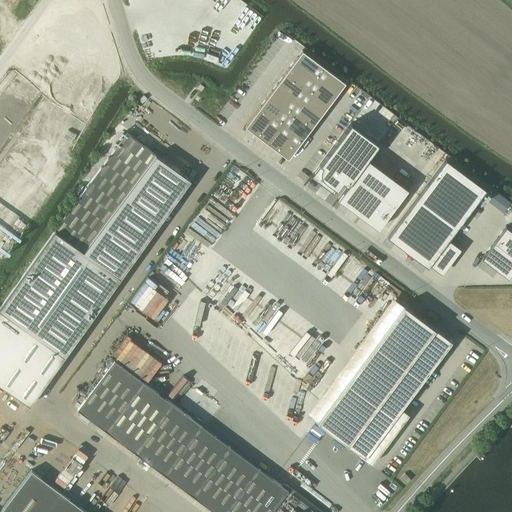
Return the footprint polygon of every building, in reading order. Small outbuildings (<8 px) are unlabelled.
[(316,77),(324,66),(302,49),(294,61),(316,77)] [(307,88),(316,77),(294,61),(285,72),(307,88)] [(324,66),(316,77),(337,93),(346,82),(324,66)] [(277,84),(299,100),(307,88),(285,72),(277,84)] [(337,93),(316,77),(307,88),(329,105),(337,93)] [(277,84),(268,95),(290,111),(299,100),(277,84)] [(307,88),(299,100),(320,116),(329,105),(307,88)] [(290,111),(268,95),(260,106),(271,114),(282,122),(290,111)] [(312,127),(320,116),(299,100),(290,111),(312,127)] [(260,106),(245,126),(256,134),(271,114),(260,106)] [(303,139),(312,127),(290,111),(282,122),(292,131),(303,139)] [(256,134),(267,142),(282,122),(271,114),(256,134)] [(282,122),(267,142),(278,150),(292,131),(282,122)] [(313,173),(311,175),(321,183),(334,192),(343,180),(348,184),(379,143),(373,139),(374,139),(351,122),(313,173)] [(303,139),(292,131),(278,150),(289,158),(303,139)] [(55,228),(84,250),(156,154),(126,132),(55,228)] [(393,177),(368,158),(338,198),(339,199),(343,202),(378,228),(408,188),(404,185),(393,177)] [(446,159),(388,236),(428,266),(434,259),(445,267),(460,248),(448,239),(486,189),(446,159)] [(511,254),(511,229),(506,225),(494,241),(511,254)] [(0,307),(0,383),(30,405),(65,356),(121,277),(120,276),(109,269),(74,243),(55,230),(0,307)] [(482,257),(508,277),(511,273),(511,254),(494,241),(482,257)] [(122,252),(109,269),(120,276),(132,259),(122,252)] [(404,304),(317,420),(360,452),(358,453),(372,463),(409,413),(401,407),(452,340),(404,304)] [(324,511),(307,499),(288,485),(286,488),(114,359),(105,371),(77,408),(215,511),(270,511),(272,510),(274,511),(277,511),(281,508),(285,511),(324,511)] [(0,510),(0,511),(88,511),(31,469),(0,510)] [(410,478),(405,472),(401,477),(406,482),(410,478)]
